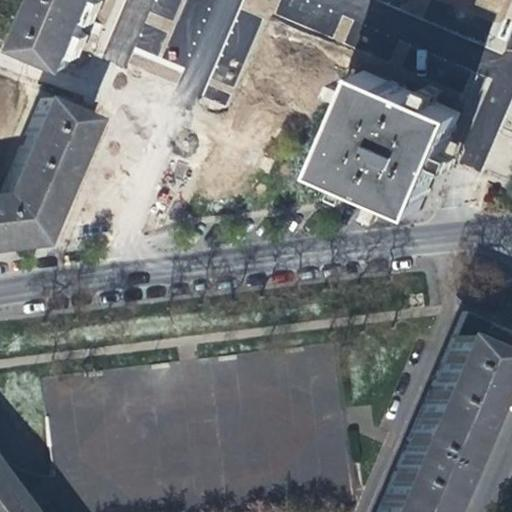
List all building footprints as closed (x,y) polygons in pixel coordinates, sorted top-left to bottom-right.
[(36,0),(19,41),(67,63),(86,19),(93,0),(36,0)] [(368,68),(324,163),(358,178),(420,204),(461,109),(368,68)] [(86,119),(38,98),(0,184),(0,246),(33,243),(81,132),(86,119)] [(375,511),(432,511),(442,487),(478,403),(490,374),(503,380),(511,359),(511,333),(487,324),(488,321),(461,311),(375,511)] [(446,511),(503,380),(490,374),(478,403),(442,487),(432,511),(446,511)] [(323,490),(321,467),(309,468),(311,491),(323,490)] [(21,511),(0,483),(0,511),(21,511)]
